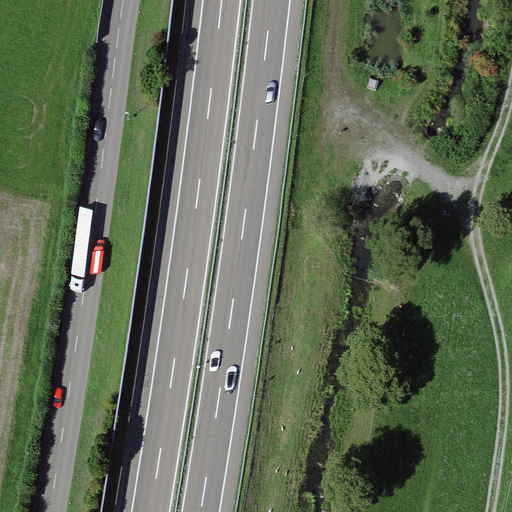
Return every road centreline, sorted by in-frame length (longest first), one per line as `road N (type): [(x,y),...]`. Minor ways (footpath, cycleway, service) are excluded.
road 1 (tertiary): [(49,511),(123,0)]
road 2 (motorway): [(202,511),(232,347),(272,0)]
road 3 (motorway): [(223,0),(152,511)]
road 4 (track): [(494,511),(511,360),(484,247),(483,193),(511,99)]
road 5 (track): [(483,193),(446,185),(356,111),(340,60),(346,0)]
